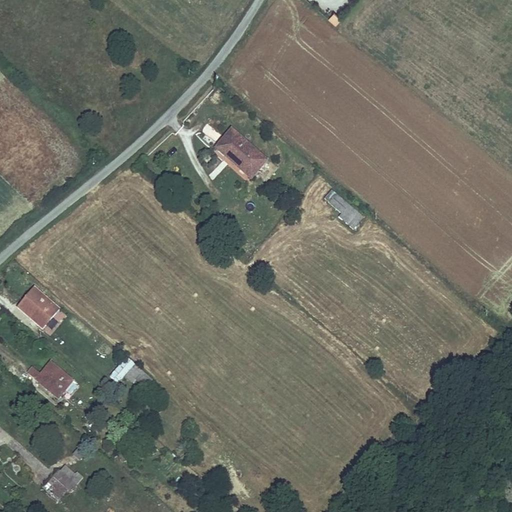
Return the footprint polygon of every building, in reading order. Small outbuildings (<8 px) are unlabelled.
[(332,13),(327,19),(335,25),(340,18),(332,13)] [(266,155),(232,129),(218,146),(251,174),(266,155)] [(352,204),(339,195),(333,202),(346,212),(352,204)] [(63,310),(30,281),(17,295),(49,324),(63,310)] [(109,377),(117,385),(123,378),(140,394),(152,382),(127,358),(109,377)] [(75,379),(54,360),(40,375),(62,395),(75,379)] [(59,468),(79,485),(85,478),(65,461),(59,468)] [(68,497),(79,485),(59,468),(47,481),(68,497)]
